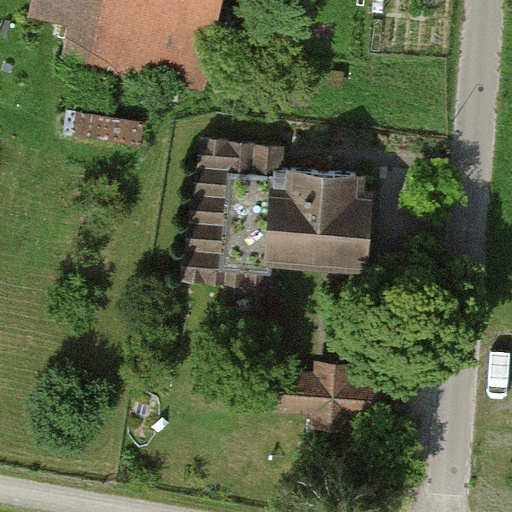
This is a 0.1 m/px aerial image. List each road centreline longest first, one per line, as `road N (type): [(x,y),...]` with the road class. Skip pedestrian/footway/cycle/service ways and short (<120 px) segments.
road 1 (residential): [(478,0),(454,511)]
road 2 (track): [(127,511),(0,490)]
